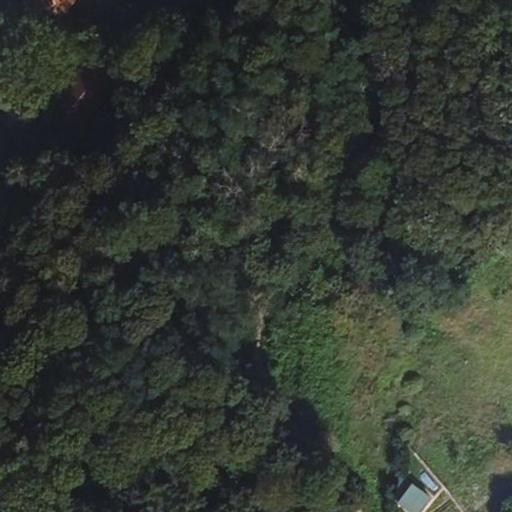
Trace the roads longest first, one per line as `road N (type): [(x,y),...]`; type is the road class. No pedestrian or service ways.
road 1 (track): [(131,314),(251,127),(360,0)]
road 2 (track): [(342,175),(325,218),(272,293),(261,331),(276,406),(357,511)]
road 3 (track): [(131,314),(207,292),(283,211),(342,175)]
road 4 (track): [(1,511),(131,314)]
road 5 (track): [(342,175),(337,0)]
